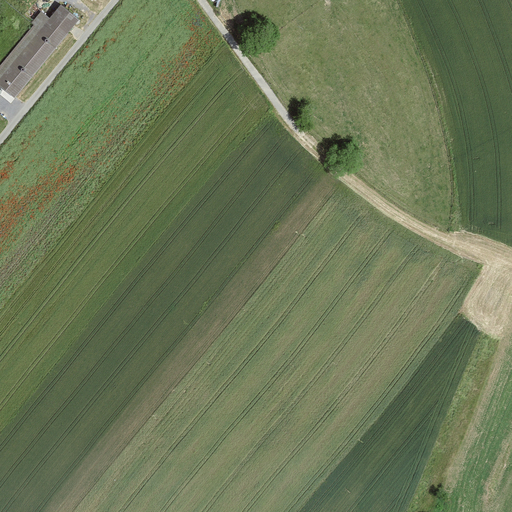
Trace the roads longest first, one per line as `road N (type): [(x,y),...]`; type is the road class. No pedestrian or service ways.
road 1 (track): [(117,0),(0,141)]
road 2 (unknown): [(204,0),(286,114)]
